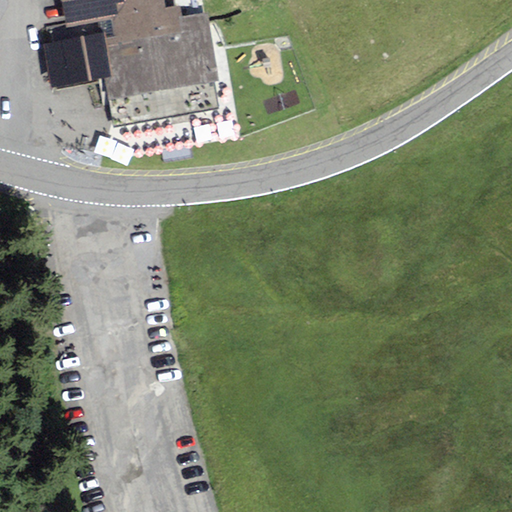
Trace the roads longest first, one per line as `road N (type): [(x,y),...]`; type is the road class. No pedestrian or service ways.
road 1 (tertiary): [(0,164),(133,192),(249,183),(364,147),(511,54)]
road 2 (track): [(12,0),(19,67),(3,165)]
